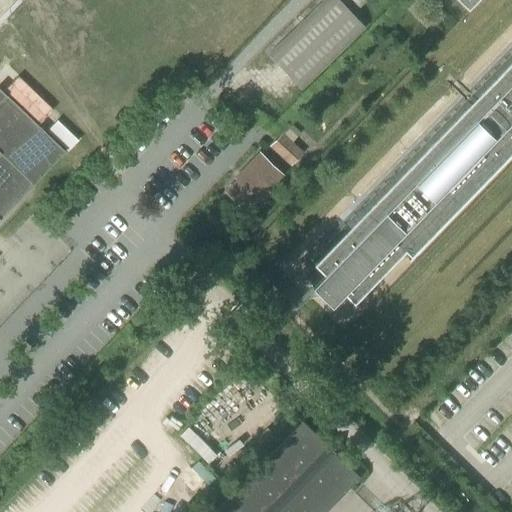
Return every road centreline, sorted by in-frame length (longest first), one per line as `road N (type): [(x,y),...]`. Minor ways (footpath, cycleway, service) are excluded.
road 1 (unclassified): [(425,511),(159,238),(0,405)]
road 2 (unclassified): [(299,0),(203,107)]
